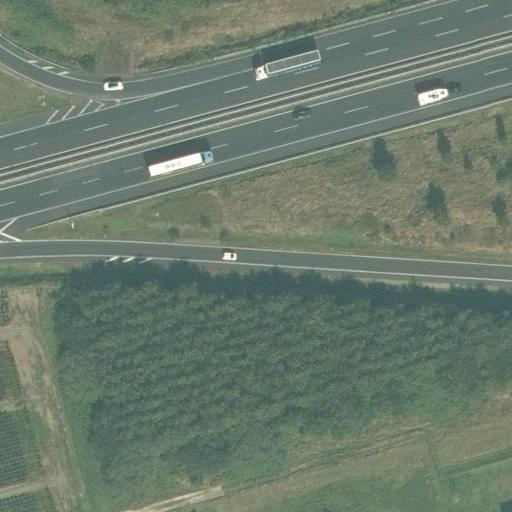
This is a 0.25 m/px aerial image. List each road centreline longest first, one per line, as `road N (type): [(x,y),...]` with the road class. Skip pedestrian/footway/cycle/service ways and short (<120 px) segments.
road 1 (motorway): [(0,205),(511,70)]
road 2 (motorway): [(0,249),(180,251),(511,273)]
road 3 (track): [(511,411),(148,511)]
road 4 (motorway): [(511,18),(194,101)]
road 5 (motorway): [(194,101),(78,89),(0,54)]
road 6 (motorway): [(194,101),(0,153)]
